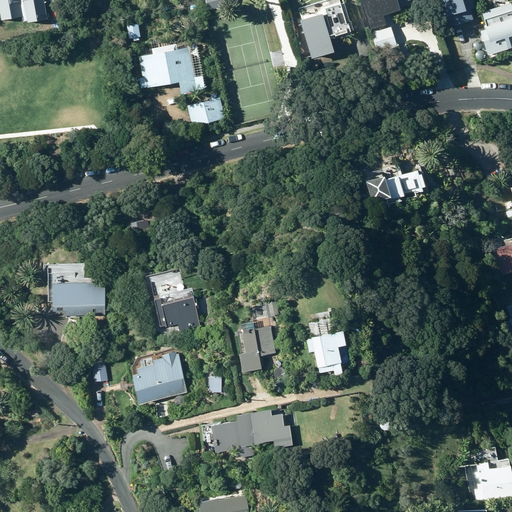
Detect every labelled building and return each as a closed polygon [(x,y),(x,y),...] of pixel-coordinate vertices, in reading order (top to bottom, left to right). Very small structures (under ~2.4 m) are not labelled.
[(0,0),(0,9),(2,21),(25,16),(26,22),(48,18),(44,0),(0,0)] [(207,0),(210,11),(235,5),(233,0),(207,0)] [(344,0),(333,0),(301,10),(304,21),(301,21),(313,62),(337,55),(332,38),(354,32),(344,0)] [(364,0),(363,0),(372,31),(390,25),(387,17),(404,11),(403,8),(411,6),(409,2),(414,0),(364,0)] [(444,0),(454,27),(476,20),(469,0),(470,0),(444,0)] [(490,56),(511,49),(511,20),(488,28),(489,30),(483,32),(490,56)] [(143,39),(139,22),(127,25),(131,42),(143,39)] [(392,29),(375,36),(382,52),(399,46),(392,29)] [(204,76),(196,77),(191,48),(179,51),(178,45),(154,50),(155,55),(141,58),(145,79),(142,80),(144,90),(183,82),(185,94),(197,92),(197,91),(207,89),(204,76)] [(407,69),(427,60),(424,53),(410,59),(409,56),(403,58),(407,69)] [(194,128),(227,119),(222,98),(189,107),(194,128)] [(374,209),(428,192),(417,158),(363,176),(374,209)] [(139,214),(149,212),(148,205),(138,207),(139,214)] [(150,221),(127,224),(128,237),(151,234),(150,221)] [(504,276),(511,273),(511,246),(498,250),(504,276)] [(107,283),(56,284),(57,313),(69,313),(69,316),(107,316),(107,283)] [(194,292),(157,301),(164,327),(169,326),(169,327),(181,324),(183,330),(202,325),(194,292)] [(233,308),(230,300),(225,302),(227,310),(233,308)] [(243,355),(247,374),(264,370),(262,357),(278,354),(273,328),(245,333),(249,354),(243,355)] [(346,332),(307,339),(310,352),(316,351),(321,374),(336,371),(337,376),(345,375),(343,364),(344,364),(341,348),(348,346),(346,332)] [(139,407),(185,398),(178,360),(177,360),(177,357),(164,360),(165,362),(155,364),(156,369),(140,372),(141,376),(134,378),(139,407)] [(94,366),(96,383),(109,381),(107,364),(94,366)] [(225,376),(208,377),(208,396),(225,396),(225,376)] [(204,426),(209,457),(234,454),(235,458),(257,455),(256,449),(273,446),(274,452),(295,449),(292,427),(289,427),(286,409),(240,416),(241,420),(204,426)] [(172,439),(154,446),(164,474),(182,467),(172,439)] [(485,499),(485,502),(511,497),(511,468),(491,471),(490,464),(478,465),(479,472),(476,472),(477,478),(482,477),(482,484),(475,485),(476,500),(485,499)] [(202,511),(249,511),(248,495),(223,498),(223,496),(201,498),(202,511)]
